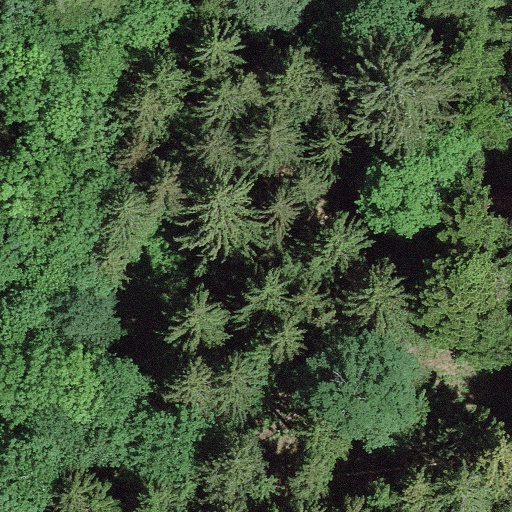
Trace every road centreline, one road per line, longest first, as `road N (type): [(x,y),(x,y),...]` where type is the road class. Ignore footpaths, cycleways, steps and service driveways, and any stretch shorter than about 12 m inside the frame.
road 1 (track): [(61,511),(511,249)]
road 2 (track): [(0,418),(51,337),(226,0)]
